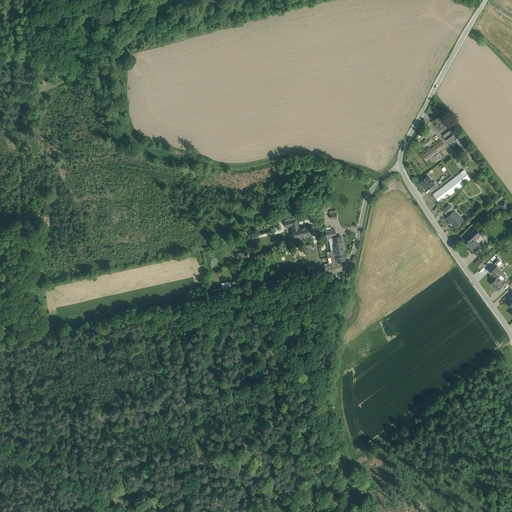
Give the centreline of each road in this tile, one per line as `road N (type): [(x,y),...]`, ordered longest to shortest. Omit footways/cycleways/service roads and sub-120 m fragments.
road 1 (unclassified): [(486,0),(398,153),(401,171),(511,336)]
road 2 (track): [(0,436),(134,511)]
